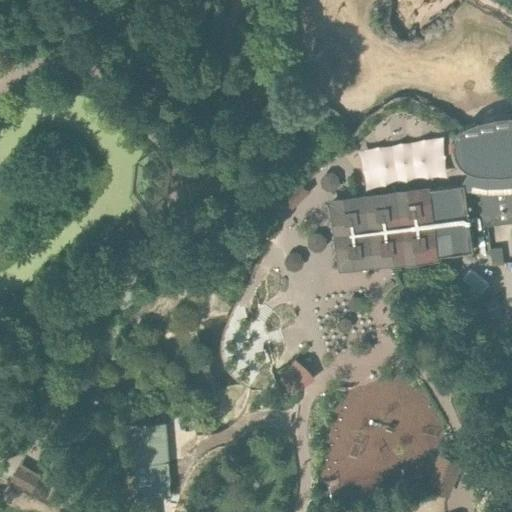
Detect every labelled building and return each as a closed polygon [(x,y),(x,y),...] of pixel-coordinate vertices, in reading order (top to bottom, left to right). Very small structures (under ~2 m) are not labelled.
[(71,53),(96,39),(87,24),(62,38),(71,53)] [(481,120),(475,122),(471,125),(466,127),(463,130),(460,132),(457,137),(455,143),(455,150),(456,155),(459,160),(464,165),(469,168),(464,177),(462,181),(465,180),(471,224),(511,218),(511,114),(511,115),(503,116),(495,117),(486,119),(481,120)] [(453,247),(468,245),(461,189),(426,193),(426,190),(331,203),(340,266),(400,258),(404,258),(436,253),(436,249),(453,247)] [(122,227),(99,244),(109,258),(119,252),(121,255),(134,246),(132,243),(142,236),(132,221),(122,227)] [(27,309),(13,317),(21,331),(35,323),(27,309)] [(499,379),(503,386),(510,391),(511,392),(511,347),(508,349),(502,355),(498,363),(497,371),(499,379)] [(284,376),(303,393),(323,372),(303,354),(284,376)] [(130,427),(133,464),(165,461),(163,425),(130,427)] [(461,460),(441,453),(429,484),(449,492),(461,460)] [(19,463),(9,482),(29,492),(39,473),(19,463)]
